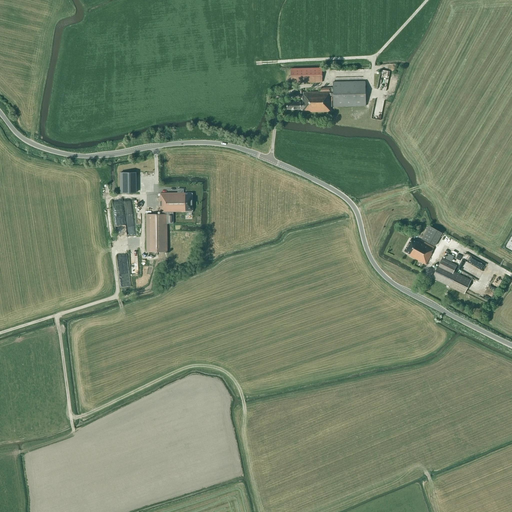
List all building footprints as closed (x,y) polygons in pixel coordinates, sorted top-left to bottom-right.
[(291,83),(322,82),(322,68),(291,69),(291,83)] [(381,69),(378,87),(387,89),(390,71),(381,69)] [(333,88),(320,88),(320,92),(303,93),(303,98),(302,98),(302,102),(299,102),(299,101),(297,101),(297,102),(286,102),(287,110),(300,109),(303,109),(303,112),(331,112),(330,107),(365,106),(365,81),(333,82),(333,88)] [(137,192),(136,172),(121,172),(122,193),(137,192)] [(178,193),(161,193),(161,212),(173,212),(186,211),(186,213),(192,213),(192,211),(192,193),(184,193),(183,189),(177,189),(178,193)] [(123,201),(113,202),(114,211),(124,209),(123,201)] [(147,252),(140,252),(141,285),(170,284),(169,252),(167,252),(167,224),(173,224),(173,212),(161,212),(161,214),(146,215),(147,252)] [(435,246),(442,233),(429,226),(422,239),(435,246)] [(426,265),(432,253),(431,253),(434,247),(418,239),(416,241),(411,238),(404,251),(409,254),(409,255),(426,265)] [(471,280),(453,272),(456,265),(442,258),(432,278),(464,294),(471,280)]
